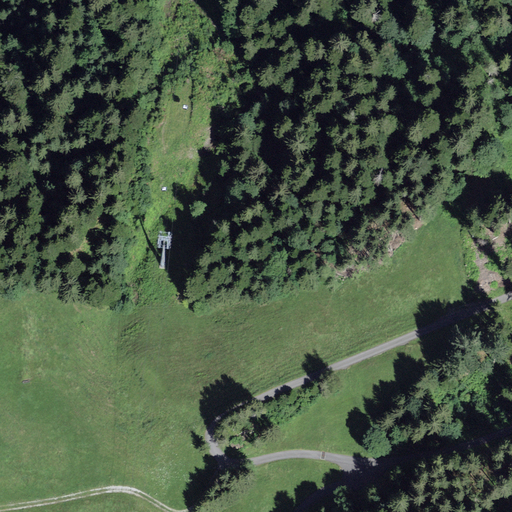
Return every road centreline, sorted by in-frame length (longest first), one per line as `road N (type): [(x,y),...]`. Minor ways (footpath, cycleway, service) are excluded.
road 1 (unclassified): [(365,460),(293,453),(233,462),(212,445),(220,418),(511,293)]
road 2 (track): [(225,459),(181,511),(113,487),(0,506)]
road 3 (unclassified): [(365,460),(435,452),(511,428)]
